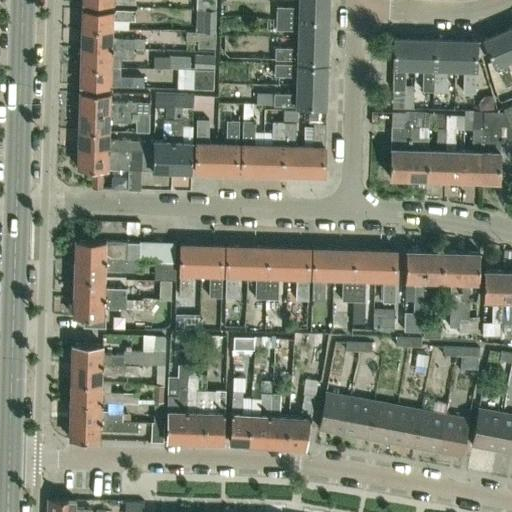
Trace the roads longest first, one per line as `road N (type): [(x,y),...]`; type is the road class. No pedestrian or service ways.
road 1 (residential): [(511,503),(299,462),(10,457)]
road 2 (residential): [(348,212),(15,204)]
road 3 (tertiary): [(10,457),(15,204)]
road 4 (residential): [(348,212),(353,2)]
road 5 (tertiary): [(15,204),(23,0)]
road 6 (residential): [(511,235),(450,220),(348,212)]
road 7 (residential): [(353,2),(459,7),(491,0)]
